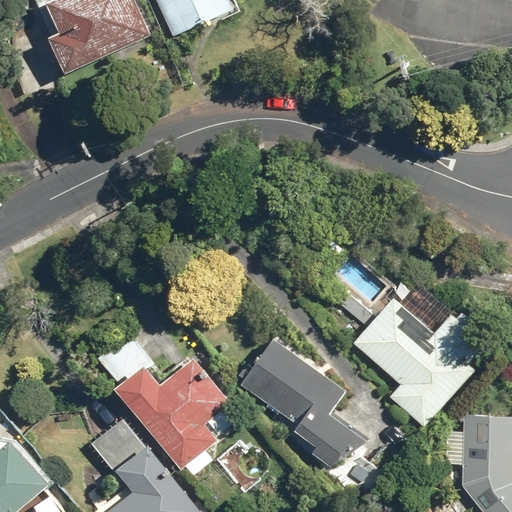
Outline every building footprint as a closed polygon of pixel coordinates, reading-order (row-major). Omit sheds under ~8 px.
[(59,78),(147,37),(129,0),(27,0),(46,40),(41,42),(59,78)] [(149,0),(169,41),(231,12),(225,0),(149,0)] [(454,318),(425,296),(408,317),(390,301),(350,346),(397,388),(387,399),(422,430),(471,373),(464,367),(482,347),(478,344),(483,337),(456,316),(454,318)] [(153,388),(142,375),(152,366),(126,335),(94,360),(117,385),(106,392),(176,472),(185,466),(192,476),(211,461),(204,452),(216,444),(213,441),(235,422),(221,408),(226,404),(186,361),(153,388)] [(308,457),(326,470),(364,445),(326,417),(341,395),(269,342),(246,374),(239,368),(232,379),(238,384),(235,389),(292,432),(290,434),(312,451),(308,457)] [(511,511),(511,485),(511,456),(511,419),(460,417),(460,487),(479,511),(511,511)] [(194,511),(119,420),(87,446),(128,496),(107,511),(194,511)] [(0,511),(16,511),(43,489),(6,444),(1,447),(0,445),(0,511)] [(414,511),(440,511),(433,501),(414,511)]
